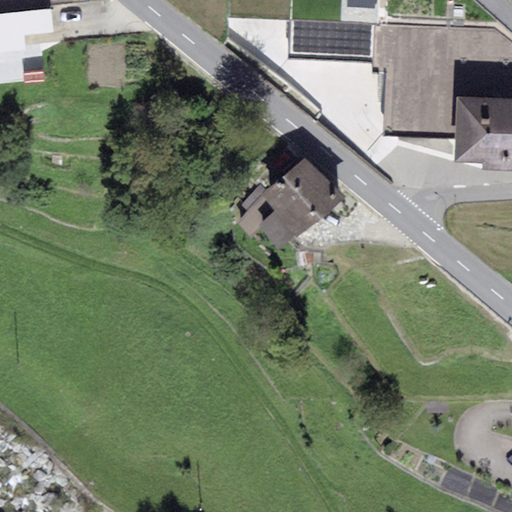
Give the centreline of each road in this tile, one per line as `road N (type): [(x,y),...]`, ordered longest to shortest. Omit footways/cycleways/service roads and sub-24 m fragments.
road 1 (primary): [(406,216),(143,0)]
road 2 (primary): [(511,305),(406,216)]
